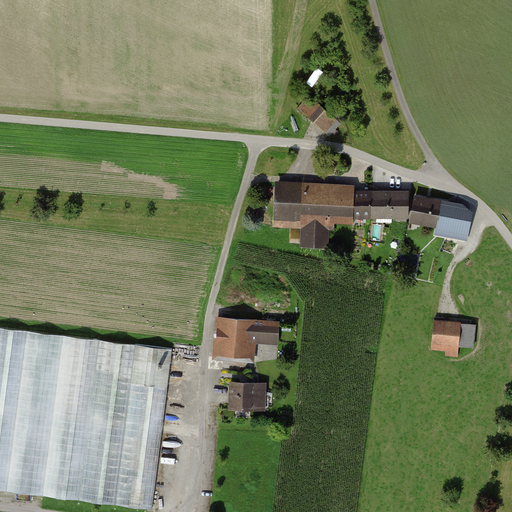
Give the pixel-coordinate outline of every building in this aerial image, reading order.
[(321,104),(310,116),(329,132),(339,120),(321,104)] [(296,190),(278,189),(277,225),(303,226),(303,244),(327,245),(327,220),(353,221),(353,215),(377,215),(378,220),(391,221),(391,215),(408,216),(409,193),(354,193),(304,190),(304,183),(296,183),(296,190)] [(463,206),(415,197),(411,219),(444,225),(442,235),(465,240),(471,213),(463,206)] [(475,318),(435,315),(433,338),(473,341),(475,318)] [(278,321),(217,316),(213,360),(254,363),(255,343),(276,345),(278,321)] [(173,350),(0,328),(0,489),(152,509),(173,350)] [(266,383),(230,383),(229,411),(266,412),(266,383)]
